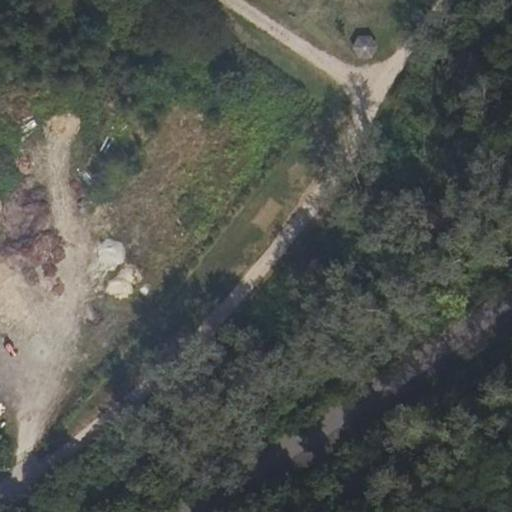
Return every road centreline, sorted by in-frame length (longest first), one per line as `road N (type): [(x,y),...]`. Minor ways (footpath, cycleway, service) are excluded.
road 1 (track): [(4,504),(220,311),(295,230),(372,94)]
road 2 (unclassified): [(202,511),(286,463),(511,299)]
road 3 (track): [(222,0),(372,94)]
